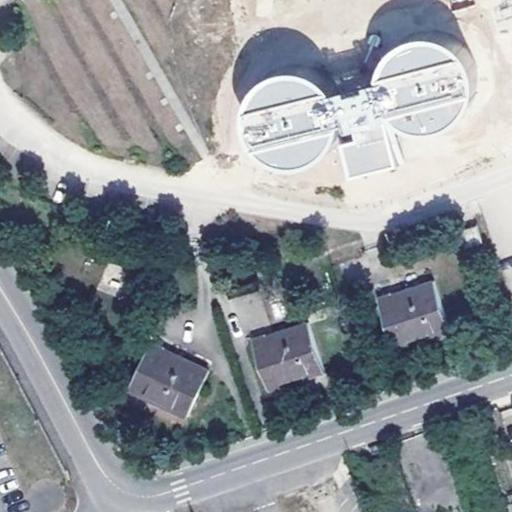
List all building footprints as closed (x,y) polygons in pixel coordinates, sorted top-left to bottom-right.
[(403,166),(398,139),(448,129),(467,109),(468,95),(462,64),(440,44),(423,42),(393,48),(372,71),(371,89),(327,98),(305,78),(284,76),(256,82),(243,97),(241,120),(246,149),(265,166),(291,168),(316,163),(320,158),(343,160),(346,177),(403,166)] [(483,241),(477,225),(463,230),(469,245),(483,241)] [(450,330),(434,282),(379,300),(394,348),(450,330)] [(240,333),(270,325),(262,290),(232,298),(240,333)] [(323,372),(308,323),(253,341),(269,389),(323,372)] [(189,415),(210,370),(151,342),(130,387),(189,415)]
